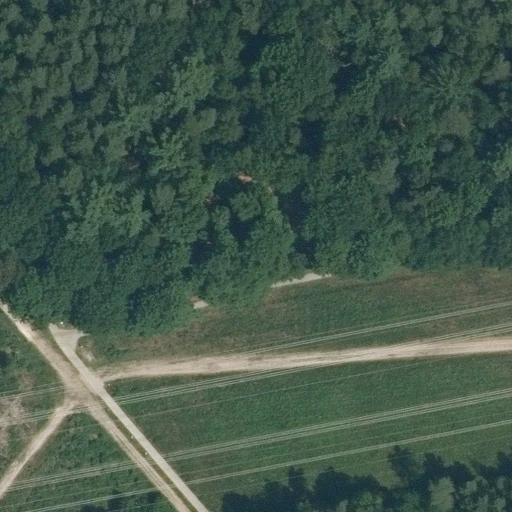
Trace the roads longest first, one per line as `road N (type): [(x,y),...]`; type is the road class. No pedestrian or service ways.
road 1 (track): [(511,343),(110,374),(81,394),(0,489)]
road 2 (track): [(53,361),(201,0)]
road 3 (track): [(180,511),(0,298)]
